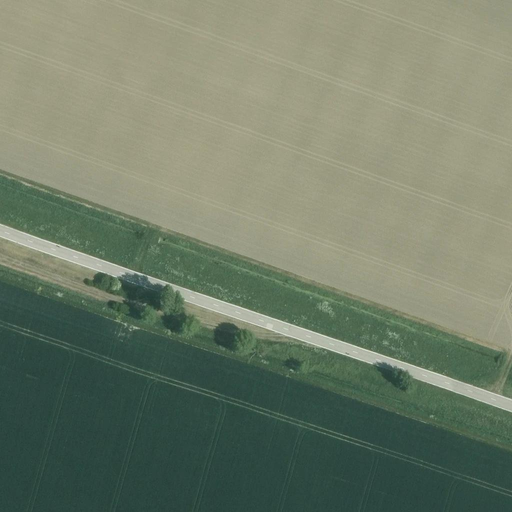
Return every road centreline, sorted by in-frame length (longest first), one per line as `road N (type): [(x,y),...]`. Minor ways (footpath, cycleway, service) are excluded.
road 1 (tertiary): [(511,406),(0,233)]
road 2 (track): [(0,253),(108,294),(259,333),(288,333)]
